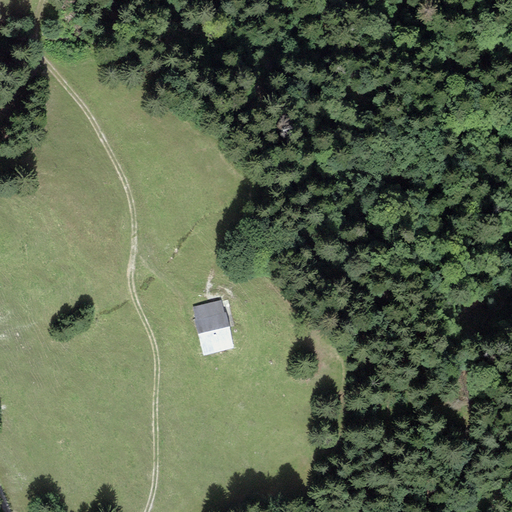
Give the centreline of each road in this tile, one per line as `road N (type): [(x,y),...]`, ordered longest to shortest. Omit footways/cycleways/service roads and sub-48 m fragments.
road 1 (track): [(147,511),(156,355),(132,290),(131,195),(84,107),(38,52),(33,24),(42,0)]
road 2 (track): [(348,0),(395,41),(434,47),(480,98),(494,94),(486,46),(499,46),(511,61)]
